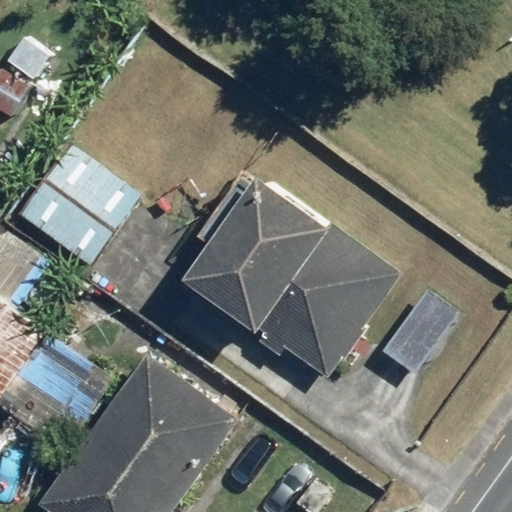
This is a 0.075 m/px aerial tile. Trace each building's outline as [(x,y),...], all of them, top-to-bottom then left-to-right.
[(145,201),(77,149),(24,219),(92,271),(145,201)] [(200,296),(174,337),(262,393),(288,352),(336,382),(405,272),(256,178),(187,288),(200,296)] [(0,409),(63,322),(0,276),(0,409)] [(469,321),(431,288),(380,347),(418,380),(469,321)] [(170,511),(239,427),(149,355),(32,502),(45,511),(170,511)]
